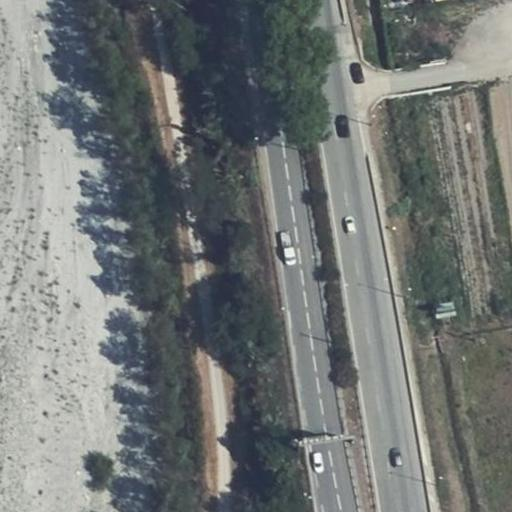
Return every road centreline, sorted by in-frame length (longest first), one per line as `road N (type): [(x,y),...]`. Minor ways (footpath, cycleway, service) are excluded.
road 1 (primary): [(397,511),(318,0)]
road 2 (track): [(222,511),(206,313),(155,0)]
road 3 (primary): [(261,0),(323,435)]
road 4 (track): [(511,65),(332,89)]
